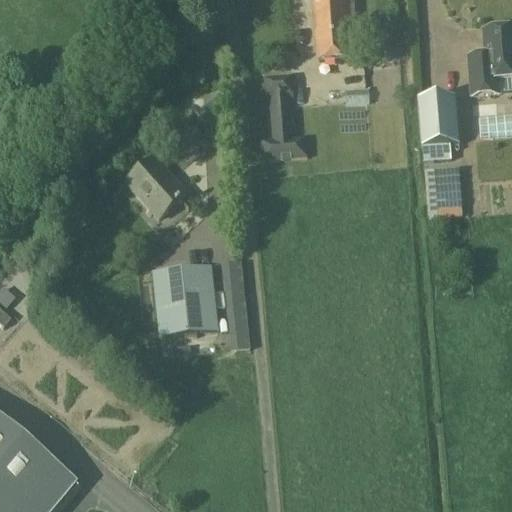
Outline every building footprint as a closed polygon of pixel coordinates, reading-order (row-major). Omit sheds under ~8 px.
[(356,61),(352,2),(346,3),(345,0),(312,0),(318,64),(356,61)] [(485,58),(468,60),(471,99),(498,97),(497,83),(511,82),(511,30),(483,33),(485,58)] [(308,161),(306,140),(294,141),(291,100),(294,101),(292,79),(264,81),(265,101),(270,101),(272,143),(259,144),(261,164),(308,161)] [(459,148),(455,99),(418,102),(422,151),(459,148)] [(511,116),(479,118),(480,139),(511,137),(511,116)] [(457,164),(457,151),(429,151),(429,165),(457,164)] [(126,186),(159,223),(187,198),(154,161),(126,186)] [(433,177),(433,220),(466,220),(466,200),(454,200),(454,192),(463,192),(463,186),(449,186),(449,193),(443,193),(443,177),(433,177)] [(231,355),(249,353),(239,266),(221,268),(231,355)] [(218,334),(212,270),(152,276),(159,340),(218,334)] [(0,329),(2,332),(10,324),(0,315),(0,329)] [(0,511),(53,511),(74,488),(0,425),(0,511)]
